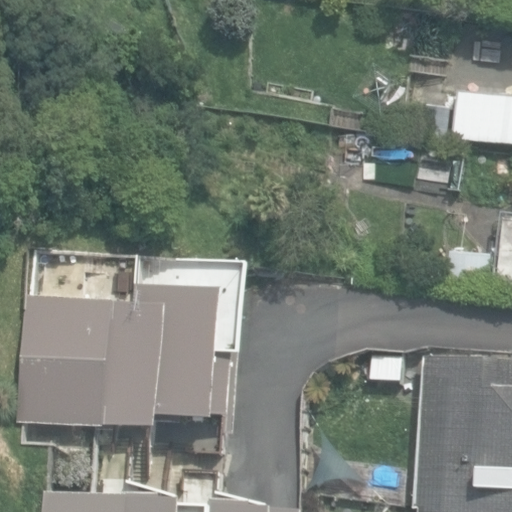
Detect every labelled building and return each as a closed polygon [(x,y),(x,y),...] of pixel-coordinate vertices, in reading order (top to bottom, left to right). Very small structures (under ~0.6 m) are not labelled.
[(511,146),(511,97),(462,92),(457,141),(511,146)] [(511,216),(508,215),(499,281),(511,282),(511,216)] [(449,284),(492,287),(494,256),(452,253),(449,284)] [(25,299),(16,424),(107,431),(108,427),(163,431),(166,413),(221,420),(235,417),(240,365),(222,361),(230,292),(141,285),(144,307),(25,299)] [(511,511),(511,364),(425,359),(416,510),(422,511),(421,511),(511,511)] [(45,496),(43,511),(311,511),(190,504),(45,496)]
